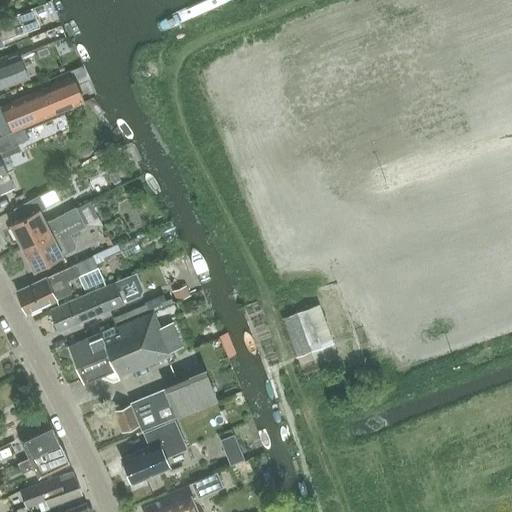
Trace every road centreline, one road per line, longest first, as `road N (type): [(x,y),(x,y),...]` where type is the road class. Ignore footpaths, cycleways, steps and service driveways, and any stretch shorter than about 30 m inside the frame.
road 1 (track): [(334,511),(241,233),(199,161),(173,73),(195,42),(312,0)]
road 2 (residential): [(108,511),(0,293)]
